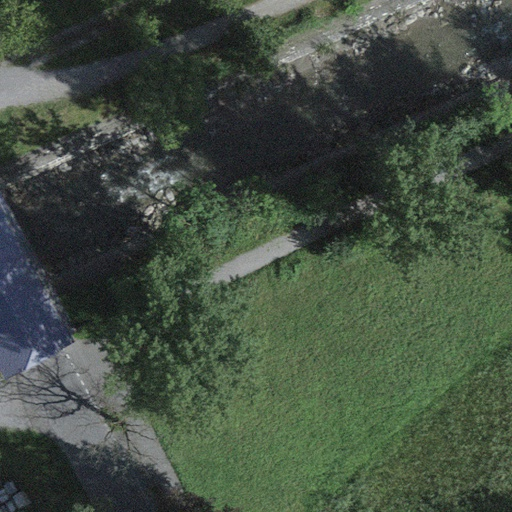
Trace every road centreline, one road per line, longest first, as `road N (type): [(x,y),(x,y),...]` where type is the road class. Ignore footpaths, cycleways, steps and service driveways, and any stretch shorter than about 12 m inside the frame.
road 1 (track): [(511,145),(0,389)]
road 2 (track): [(0,89),(204,35),(282,0)]
road 3 (tertiary): [(0,297),(118,511)]
